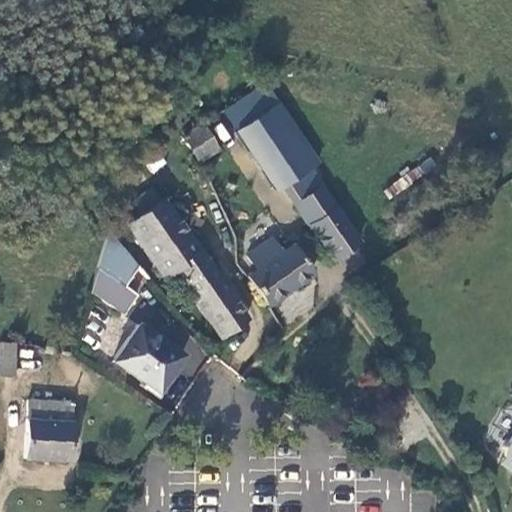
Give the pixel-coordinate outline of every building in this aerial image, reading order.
[(313,164),(273,105),(233,132),(273,191),(280,187),(308,168),(313,164)] [(216,149),(200,125),(182,137),(198,162),(216,149)] [(357,242),(308,168),(280,187),(330,260),(357,242)] [(173,274),(218,338),(235,326),(245,320),(161,200),(126,226),(164,280),(173,274)] [(108,227),(89,294),(120,316),(137,292),(126,284),(138,263),(108,227)] [(246,275),(266,305),(310,275),(290,244),(278,253),(269,240),(247,256),(255,269),(246,275)] [(112,362),(157,392),(182,355),(137,324),(112,362)] [(0,375),(13,376),(15,344),(0,343),(0,344),(0,375)] [(72,403),(28,400),(26,458),(68,460),(72,403)] [(511,428),(501,447),(501,458),(511,465),(511,428)] [(511,465),(501,458),(498,462),(511,471),(511,465)]
